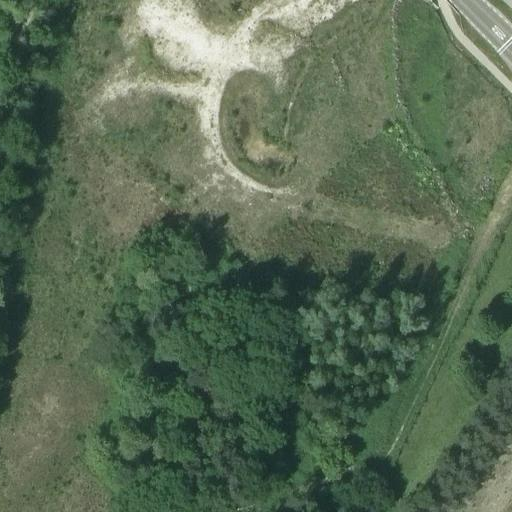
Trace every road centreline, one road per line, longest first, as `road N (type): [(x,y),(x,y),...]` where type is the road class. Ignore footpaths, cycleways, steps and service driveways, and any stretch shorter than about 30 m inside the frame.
road 1 (track): [(511,189),(391,461),(302,490),(294,511)]
road 2 (track): [(31,0),(0,153)]
